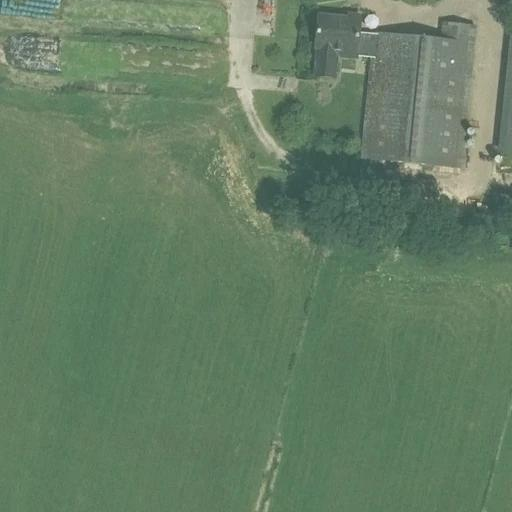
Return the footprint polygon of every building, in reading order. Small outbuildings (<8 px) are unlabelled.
[(284,32),(284,0),(264,0),(264,32),(284,32)] [(101,5),(71,4),(71,21),(100,21),(101,5)] [(125,24),(123,11),(110,13),(112,26),(125,24)] [(361,18),(320,13),(316,46),(318,46),(315,74),(335,76),(338,54),(357,57),(357,54),(372,56),(375,33),(360,32),(361,18)] [(442,40),(375,33),(361,157),(460,168),(476,27),(444,23),(442,40)] [(511,164),(511,62),(503,153),(507,153),(506,164),(511,164)]
